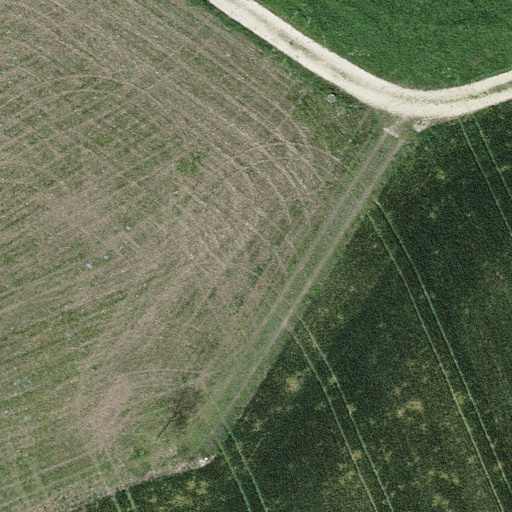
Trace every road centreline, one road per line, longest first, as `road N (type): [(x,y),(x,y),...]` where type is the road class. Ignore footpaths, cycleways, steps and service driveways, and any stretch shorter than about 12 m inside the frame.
road 1 (track): [(380,112),(187,446)]
road 2 (track): [(511,103),(380,112),(224,0)]
